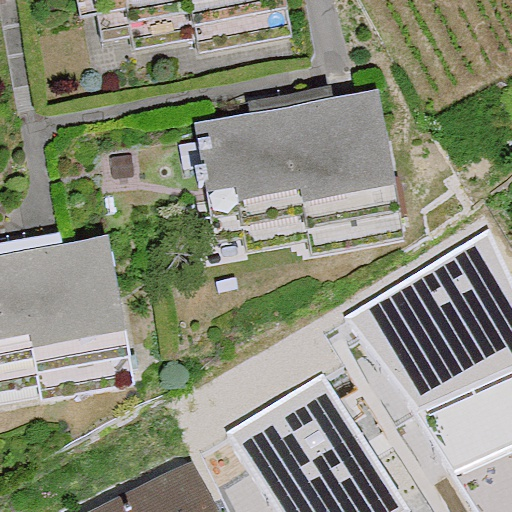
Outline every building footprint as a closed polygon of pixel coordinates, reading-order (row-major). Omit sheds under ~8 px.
[(129,23),(133,43),(195,32),(197,46),(289,30),(283,0),(94,0),(100,29),(129,23)] [(195,130),(213,229),(241,225),(244,245),(306,234),(309,248),(401,231),(376,97),(195,130)] [(511,281),(489,229),(344,319),(409,406),(472,511),(487,511),(511,500),(511,281)] [(0,385),(37,379),(40,392),(130,376),(106,243),(0,261),(0,385)] [(407,511),(323,374),(227,433),(275,511),(407,511)] [(203,511),(187,478),(117,511),(203,511)]
